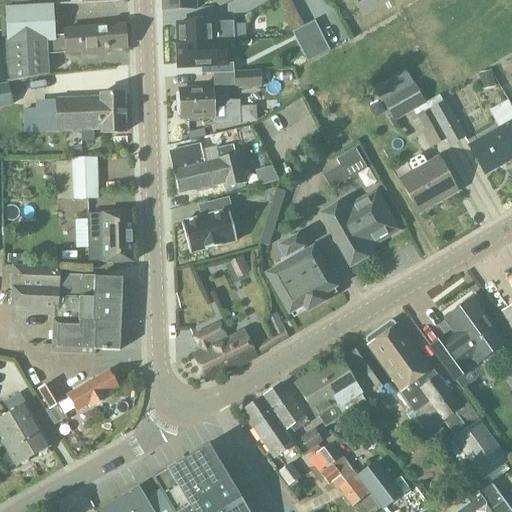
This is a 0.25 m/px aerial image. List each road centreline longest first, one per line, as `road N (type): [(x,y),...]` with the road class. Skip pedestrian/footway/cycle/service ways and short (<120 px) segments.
road 1 (tertiary): [(176,403),(160,377),(146,0)]
road 2 (tertiary): [(209,401),(511,226)]
road 3 (tertiary): [(19,511),(155,432),(176,403)]
road 4 (residential): [(292,511),(209,401)]
